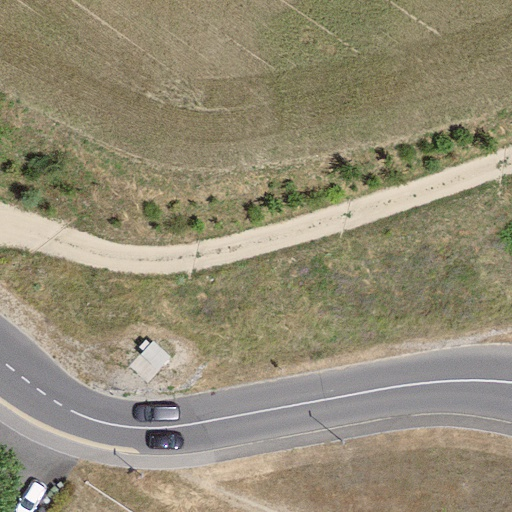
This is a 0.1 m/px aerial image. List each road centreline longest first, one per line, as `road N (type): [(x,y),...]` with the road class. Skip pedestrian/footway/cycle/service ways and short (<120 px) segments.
road 1 (unclassified): [(0,364),(116,425),(495,377),(511,385)]
road 2 (track): [(511,165),(262,242),(152,261),(0,224)]
